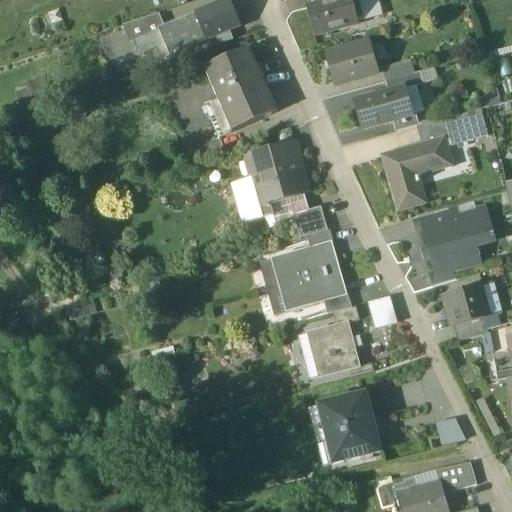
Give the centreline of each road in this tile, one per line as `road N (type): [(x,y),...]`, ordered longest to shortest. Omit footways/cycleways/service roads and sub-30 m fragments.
road 1 (residential): [(511,508),(360,223),(261,0)]
road 2 (track): [(0,256),(205,511)]
road 3 (track): [(235,511),(481,451)]
